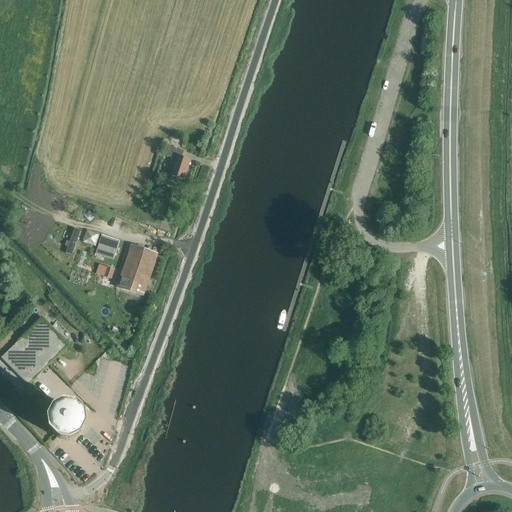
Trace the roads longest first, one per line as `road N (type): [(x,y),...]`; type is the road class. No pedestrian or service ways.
road 1 (unclassified): [(68,495),(100,484),(117,459),(278,0)]
road 2 (trunk): [(456,308),(449,97),(456,0)]
road 3 (trunk): [(456,308),(471,491)]
road 4 (trunk): [(491,485),(456,308)]
